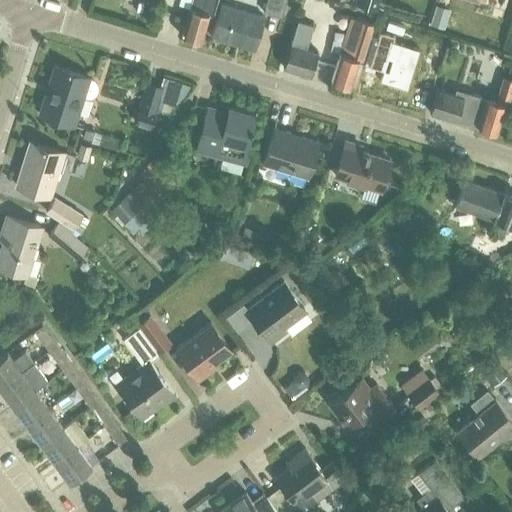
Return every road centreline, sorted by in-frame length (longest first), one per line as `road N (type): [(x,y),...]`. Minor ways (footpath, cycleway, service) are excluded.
road 1 (residential): [(511,159),(29,13)]
road 2 (residential): [(154,466),(162,445),(240,389),(258,390),(270,405),(267,427),(185,485),(169,483)]
